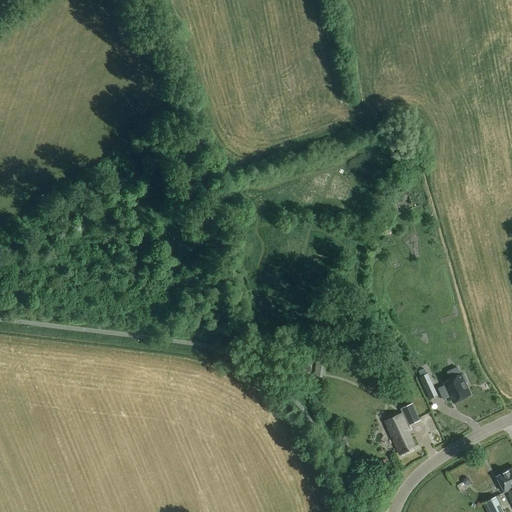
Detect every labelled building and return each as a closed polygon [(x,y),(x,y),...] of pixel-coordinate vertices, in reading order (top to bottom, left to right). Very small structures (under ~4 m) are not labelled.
[(314,376),(323,377),(325,363),(316,362),(314,376)] [(446,386),(439,389),(444,400),(451,397),(454,403),(470,395),(465,383),(467,382),(464,374),(445,383),(446,386)] [(433,389),(427,375),(420,378),(427,392),(433,389)] [(408,432),(410,430),(408,426),(420,421),(412,404),(402,409),(404,413),(402,413),(385,421),(401,455),(415,448),(408,432)] [(508,491),(511,499),(511,469),(497,477),(505,492),(508,491)] [(504,511),(496,497),(483,504),(487,511),(504,511)]
